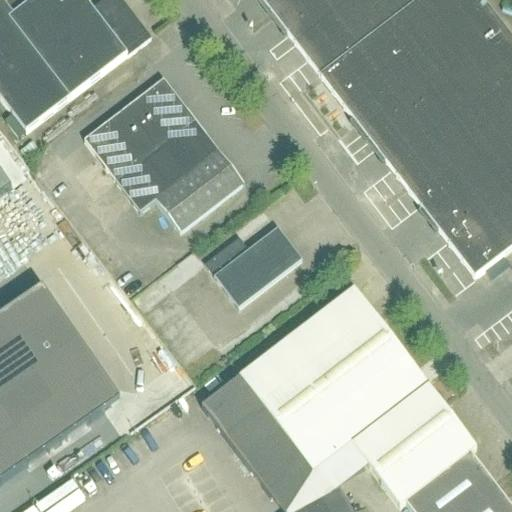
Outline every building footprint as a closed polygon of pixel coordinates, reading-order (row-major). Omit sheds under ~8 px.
[(0,0),(0,104),(13,121),(6,127),(19,144),(127,61),(127,62),(137,55),(151,44),(117,0),(111,0),(92,15),(80,0),(77,0),(62,12),(52,0),(0,0)] [(475,284),(511,255),(511,42),(479,0),(255,0),(447,248),(475,284)] [(139,219),(155,207),(180,239),(244,190),(219,158),(195,127),(163,86),(84,147),(139,219)] [(0,174),(7,184),(27,171),(23,165),(0,132),(0,174)] [(0,201),(12,193),(0,175),(0,201)] [(239,243),(204,270),(239,315),(302,266),(278,234),(249,255),(239,243)] [(166,288),(140,312),(151,324),(176,299),(166,288)] [(0,489),(120,407),(42,295),(0,323),(0,489)] [(240,383),(202,412),(275,508),(313,479),(352,450),(368,472),(398,511),(401,511),(406,509),(407,511),(511,511),(471,459),(477,455),(356,295),(240,383)] [(340,492),(304,511),(350,511),(340,493),(340,492)]
